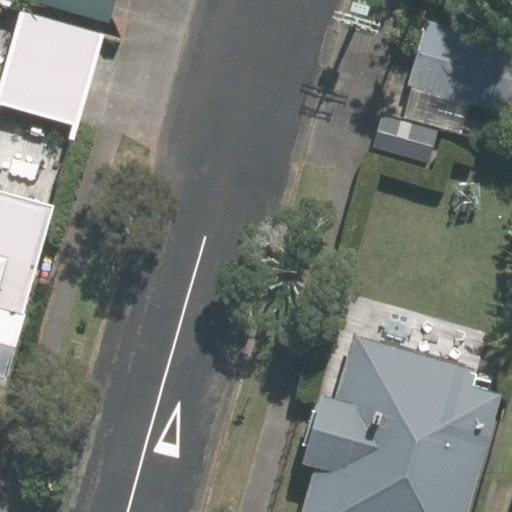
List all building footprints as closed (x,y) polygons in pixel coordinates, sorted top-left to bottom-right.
[(120,0),(37,0),(37,2),(114,24),(120,0)] [(105,35),(19,10),(0,76),(0,103),(78,126),(105,35)] [(511,49),(430,27),(411,93),(504,120),(511,92),(511,49)] [(0,379),(6,381),(56,207),(0,190),(0,379)] [(462,511),(494,401),(465,393),(470,377),(402,358),(414,314),(359,298),(328,410),(312,405),(293,471),(310,476),(299,511),(462,511)]
